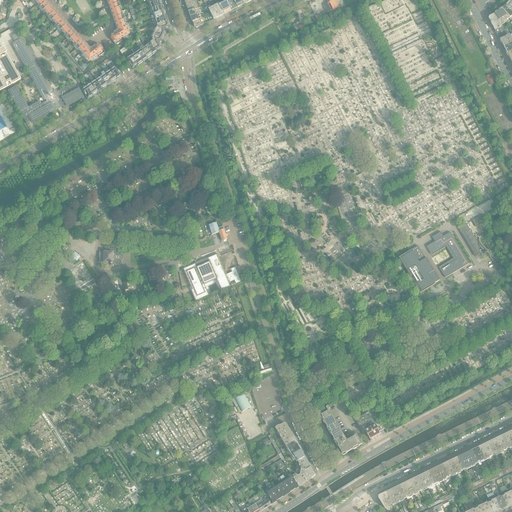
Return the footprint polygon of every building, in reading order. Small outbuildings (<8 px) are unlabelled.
[(40,9),(48,2),(46,0),(40,0),(37,4),(40,7),(39,8),(40,9)] [(119,5),(119,2),(117,3),(116,0),(113,0),(107,2),(110,9),(119,5)] [(161,5),(160,3),(161,2),(161,0),(159,0),(158,0),(149,3),(150,5),(151,9),(161,5)] [(224,12),(220,5),(217,0),(211,0),(211,1),(212,1),(217,12),(220,16),(225,14),(224,12)] [(238,7),(233,0),(225,0),(227,1),(220,5),(224,12),(225,14),(238,7)] [(340,7),(338,4),(337,2),(336,0),(333,0),(330,2),(326,4),(323,5),(327,13),(340,7)] [(511,15),(511,0),(510,0),(508,3),(506,5),(502,9),(509,19),(511,15)] [(217,12),(212,1),(208,3),(209,4),(211,8),(209,9),(209,10),(211,14),(212,15),(214,19),(220,16),(217,12)] [(45,14),(53,7),(48,2),(40,9),(43,12),(44,11),(44,12),(45,14)] [(198,2),(197,2),(197,3),(197,2),(187,6),(187,7),(187,9),(188,9),(189,11),(200,8),(198,2)] [(121,11),(119,8),(120,7),(119,5),(110,9),(112,14),(118,12),(121,11)] [(163,11),(162,8),(163,7),(162,6),(161,5),(151,9),(153,13),(153,14),(163,11)] [(49,19),(57,12),(53,7),(45,14),(48,16),(47,17),(49,19)] [(200,14),(198,8),(200,8),(189,11),(190,14),(190,15),(190,16),(191,17),(200,14)] [(502,25),(502,24),(506,21),(509,19),(502,9),(501,10),(496,13),(494,14),(489,17),(489,18),(498,36),(499,36),(508,31),(507,29),(505,29),(502,25)] [(124,18),(123,15),(122,15),(121,11),(118,12),(112,14),(114,21),(124,18)] [(165,15),(164,14),(165,13),(164,11),(163,11),(153,14),(155,19),(165,16),(165,15)] [(54,23),(62,17),(57,12),(49,19),(51,21),(52,21),(54,23)] [(204,18),(203,13),(200,14),(191,17),(191,18),(191,19),(192,20),(193,22),(204,18)] [(204,24),(214,19),(212,15),(209,16),(204,18),(193,22),(195,28),(196,28),(204,24)] [(168,21),(166,16),(165,16),(155,19),(157,24),(156,25),(168,21)] [(58,29),(66,22),(62,17),(54,23),(56,25),(55,26),(58,29)] [(125,24),(123,20),(124,20),(124,18),(114,21),(116,27),(125,24)] [(166,29),(167,28),(169,28),(168,24),(169,23),(168,21),(156,25),(157,27),(156,28),(154,32),(164,37),(165,34),(165,33),(164,32),(166,31),(165,30),(166,30),(166,29)] [(63,33),(70,27),(66,22),(58,29),(59,31),(60,30),(63,33)] [(129,34),(127,27),(126,27),(125,24),(116,27),(117,30),(129,34)] [(67,39),(75,32),(70,27),(63,33),(65,36),(64,37),(67,39)] [(123,38),(129,34),(117,30),(115,31),(120,39),(121,39),(123,38)] [(120,39),(115,31),(111,34),(110,37),(111,37),(110,38),(115,45),(119,42),(119,41),(120,40),(120,39)] [(508,31),(499,36),(500,39),(510,35),(508,31)] [(47,76),(43,68),(40,70),(32,55),(34,54),(30,46),(28,47),(19,32),(12,36),(15,42),(12,44),(13,44),(17,51),(8,57),(8,58),(18,53),(43,99),(43,100),(45,99),(47,102),(43,104),(48,114),(54,110),(55,111),(55,110),(60,107),(55,98),(58,97),(56,94),(57,93),(55,90),(53,92),(50,86),(52,85),(50,81),(48,83),(44,77),(47,76)] [(72,43),(79,36),(75,32),(67,39),(68,41),(69,40),(72,43)] [(161,42),(160,41),(161,40),(162,40),(164,37),(154,32),(152,37),(152,38),(152,40),(152,41),(150,43),(156,52),(159,51),(159,50),(162,48),(159,44),(160,44),(160,43),(161,42)] [(511,38),(511,37),(511,33),(510,35),(500,39),(500,40),(500,41),(501,42),(502,43),(504,46),(506,50),(505,51),(506,53),(511,50),(511,38)] [(76,49),(84,42),(79,36),(72,43),(73,45),(73,46),(76,49)] [(81,53),(88,46),(84,42),(76,49),(77,51),(78,50),(81,53)] [(156,52),(150,43),(145,46),(152,56),(156,52)] [(105,52),(100,45),(99,45),(96,44),(92,47),(98,55),(99,54),(100,55),(105,52)] [(152,56),(145,46),(143,47),(142,45),(139,48),(140,49),(147,59),(152,56)] [(88,62),(90,48),(88,46),(81,53),(83,55),(82,56),(88,62)] [(0,90),(20,79),(8,58),(8,57),(5,53),(6,52),(3,47),(0,48),(0,90)] [(98,55),(92,47),(90,48),(88,62),(95,57),(95,56),(97,55),(98,55)] [(147,59),(140,49),(135,52),(142,62),(147,59)] [(142,62),(135,52),(130,56),(137,66),(142,62)] [(228,63),(224,53),(219,55),(223,65),(228,63)] [(137,66),(130,56),(130,55),(128,56),(128,57),(125,59),(132,68),(133,68),(137,66)] [(121,76),(115,67),(110,70),(116,80),(121,77),(121,76)] [(116,80),(110,70),(105,73),(112,83),(116,80)] [(112,83),(105,73),(102,75),(102,74),(100,76),(100,77),(107,86),(112,83)] [(495,83),(490,74),(486,77),(490,85),(495,83)] [(173,82),(173,80),(174,79),(173,78),(174,78),(173,76),(172,77),(171,76),(165,78),(168,86),(173,84),(173,82)] [(107,86),(100,77),(95,80),(102,90),(107,86)] [(102,90),(95,80),(92,82),(91,83),(97,93),(102,90)] [(83,98),(78,89),(77,90),(77,89),(76,89),(73,83),(59,91),(59,92),(57,93),(56,94),(58,97),(55,98),(60,107),(63,106),(65,109),(69,107),(68,105),(71,104),(71,105),(71,104),(73,103),(74,103),(76,101),(76,102),(76,101),(79,100),(81,98),(82,100),(82,99),(83,98)] [(97,93),(91,83),(86,87),(93,96),(97,93)] [(33,122),(48,114),(43,104),(41,105),(38,101),(27,107),(16,86),(7,91),(23,118),(26,124),(29,122),(28,120),(30,119),(32,123),(33,123),(33,122)] [(93,96),(86,87),(82,89),(88,100),(93,96)] [(475,226),(484,221),(481,215),(472,220),(475,226)] [(225,233),(223,226),(218,228),(216,223),(209,225),(212,235),(219,233),(220,234),(219,235),(219,236),(220,236),(222,241),(227,239),(226,236),(227,235),(227,233),(225,233)] [(483,252),(466,224),(458,229),(475,257),(483,252)] [(450,232),(426,247),(431,253),(447,243),(457,259),(440,269),(445,278),(469,264),(450,232)] [(410,252),(402,257),(421,290),(429,285),(430,286),(434,283),(439,280),(433,271),(434,271),(434,270),(433,271),(430,267),(431,267),(431,266),(431,265),(429,263),(429,262),(428,262),(426,259),(427,258),(426,258),(425,258),(418,246),(409,251),(410,252)] [(100,251),(99,262),(105,262),(111,263),(111,265),(113,266),(113,265),(119,265),(120,265),(121,264),(121,263),(121,262),(121,261),(120,260),(119,260),(113,259),(113,256),(119,256),(120,256),(121,255),(121,254),(122,253),(121,252),(121,251),(120,251),(119,250),(114,250),(111,249),(111,252),(105,252),(105,251),(100,251)] [(76,261),(80,257),(74,252),(71,257),(68,261),(73,264),(76,261)] [(197,263),(183,269),(192,289),(191,290),(195,301),(211,294),(209,295),(204,284),(217,279),(221,289),(219,290),(220,291),(231,286),(231,285),(230,286),(228,282),(235,280),(239,278),(236,270),(225,275),(216,255),(218,254),(217,254),(206,259),(208,258),(209,262),(197,267),(195,264),(197,263)] [(244,393),(234,399),(242,412),(251,407),(244,393)] [(383,424),(372,405),(366,409),(368,412),(355,419),(364,434),(366,432),(371,442),(382,436),(379,432),(385,429),(383,424)] [(319,411),(318,412),(319,413),(322,418),(325,423),(326,424),(327,426),(329,431),(332,435),(333,437),(334,438),(337,443),(338,445),(339,447),(342,452),(343,455),(348,452),(349,451),(351,450),(352,450),(356,448),(360,445),(361,444),(362,444),(358,436),(357,434),(354,435),(354,436),(353,437),(347,440),(346,439),(345,438),(330,411),(329,409),(330,409),(328,406),(326,407),(323,409),(319,411)] [(293,437),(286,424),(285,423),(276,428),(284,442),(293,437)] [(511,431),(511,432),(509,433),(508,432),(506,433),(507,434),(504,436),(504,435),(501,437),(506,448),(509,447),(509,448),(511,446),(511,431)] [(301,450),(293,437),(284,442),(291,456),(301,450)] [(506,448),(501,437),(497,439),(490,443),(490,442),(486,444),(492,455),(495,454),(495,455),(503,451),(503,450),(506,448)] [(270,443),(267,438),(262,441),(265,447),(270,443)] [(492,455),(486,444),(483,446),(475,450),(475,449),(472,451),(477,462),(481,461),(481,462),(489,458),(489,457),(492,455)] [(311,468),(301,450),(291,456),(294,460),(294,461),(295,460),(297,462),(298,461),(300,465),(301,465),(302,466),(301,468),(296,466),(296,468),(301,469),(307,470),(311,468)] [(477,462),(472,451),(468,453),(469,453),(464,456),(461,457),(461,456),(457,458),(463,469),(466,468),(467,469),(475,465),(474,464),(477,462)] [(463,469),(457,458),(454,460),(452,461),(451,460),(449,461),(449,463),(447,464),(446,463),(443,465),(450,479),(450,480),(453,479),(452,476),(460,472),(460,471),(463,469)] [(284,466),(280,460),(276,463),(280,469),(284,466)] [(450,479),(443,465),(440,467),(437,468),(436,467),(434,468),(435,470),(432,471),(432,470),(429,472),(434,483),(435,486),(438,485),(438,483),(442,481),(445,486),(447,485),(445,481),(450,479)] [(315,475),(314,474),(315,474),(313,471),(311,468),(307,470),(301,469),(299,474),(298,475),(297,475),(294,477),(299,486),(311,479),(311,478),(314,476),(315,475)] [(434,483),(429,472),(425,474),(423,475),(422,474),(420,475),(420,476),(418,478),(418,477),(414,479),(420,490),(423,489),(423,490),(432,486),(431,485),(434,483)] [(299,486),(294,477),(293,476),(292,477),(290,473),(288,475),(290,478),(287,480),(285,479),(283,475),(279,479),(280,480),(279,481),(280,484),(286,494),(299,486)] [(420,490),(414,479),(408,482),(408,481),(406,482),(406,483),(400,486),(406,497),(408,496),(409,497),(418,493),(417,492),(420,490)] [(286,494),(280,484),(276,487),(272,482),(271,483),(274,488),(273,489),(270,484),(266,485),(268,489),(266,490),(268,494),(271,499),(273,503),(286,494)] [(242,484),(235,489),(237,492),(241,490),(245,487),(242,484)] [(406,497),(400,486),(394,489),(394,488),(392,489),(392,490),(386,493),(392,504),(395,503),(395,504),(403,500),(403,499),(406,497)] [(511,503),(511,490),(502,495),(502,496),(507,506),(511,503)] [(392,504),(386,493),(379,496),(379,497),(379,498),(386,509),(389,508),(388,507),(392,505),(392,504)] [(266,497),(265,496),(264,497),(265,498),(263,499),(265,502),(268,507),(271,505),(266,497)] [(494,511),(507,506),(502,496),(501,497),(500,496),(492,500),(492,501),(490,502),(493,511),(494,511)] [(268,507),(265,502),(263,503),(261,500),(255,504),(261,511),(268,507)] [(493,511),(490,502),(487,504),(486,503),(479,506),(479,507),(476,509),(477,511),(493,511)] [(239,511),(233,503),(231,504),(235,511),(239,511)]
